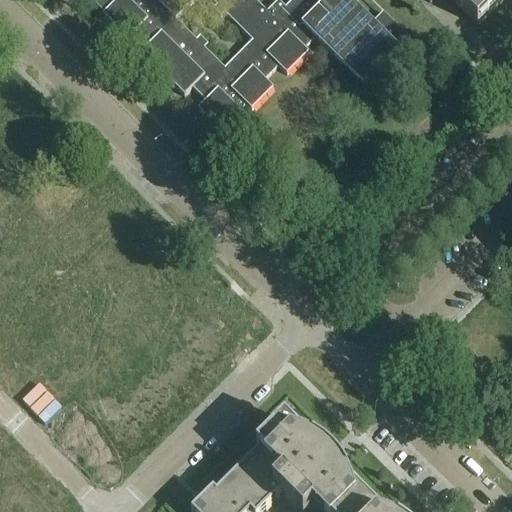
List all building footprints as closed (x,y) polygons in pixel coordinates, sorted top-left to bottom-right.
[(141,56),(185,99),(193,91),(206,105),(198,113),(220,135),(247,108),(252,113),(274,91),(266,83),(279,70),(287,78),(309,56),(305,52),(315,42),(364,91),(400,54),(400,53),(411,43),(383,16),(372,27),(352,7),(359,0),(296,0),(286,11),(279,4),(267,15),(252,0),(121,0),(103,18),(128,43),(136,35),(149,48),(141,56)] [(449,0),(478,28),(505,0),(449,0)] [(0,175),(47,130),(24,106),(0,129),(0,175)] [(133,186),(119,199),(131,212),(145,200),(133,186)] [(119,201),(0,314),(0,318),(10,329),(0,337),(0,352),(41,394),(59,377),(23,339),(121,245),(131,255),(152,235),(119,201)] [(143,262),(153,275),(178,256),(167,243),(143,262)] [(132,280),(142,289),(151,279),(142,270),(132,280)] [(114,430),(128,444),(245,329),(221,304),(102,420),(63,382),(46,399),(95,449),(114,430)] [(373,511),(352,490),(350,486),(348,480),(345,477),(344,474),(342,471),(339,467),(336,464),(332,460),(328,456),(322,452),(320,451),(316,448),(313,447),(305,443),(285,423),(257,451),(260,455),(217,498),(213,494),(195,511),(267,511),(280,499),(293,511),(313,511),(315,510),(317,511),(373,511)] [(38,511),(26,499),(13,511),(38,511)]
